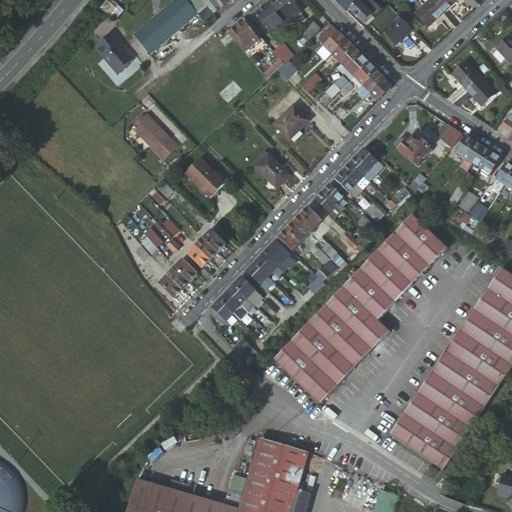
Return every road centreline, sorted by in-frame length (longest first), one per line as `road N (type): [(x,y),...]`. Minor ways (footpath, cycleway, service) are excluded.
road 1 (residential): [(406,86),(190,311)]
road 2 (residential): [(474,511),(436,497),(253,378)]
road 3 (residential): [(502,0),(406,86)]
road 4 (residential): [(511,153),(406,86)]
road 5 (residential): [(406,86),(322,0)]
